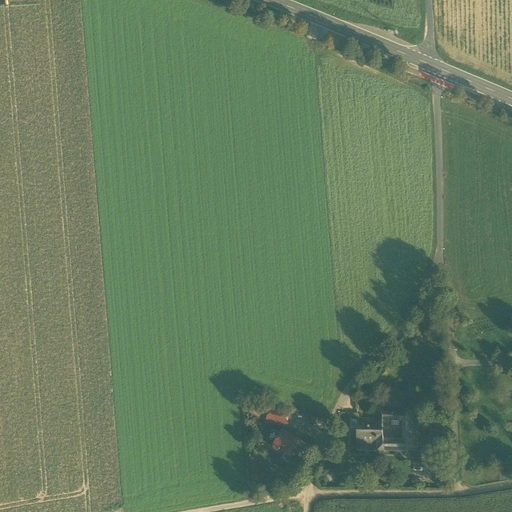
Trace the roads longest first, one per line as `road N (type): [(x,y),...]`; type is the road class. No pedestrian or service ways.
road 1 (unclassified): [(304,493),(343,394),(412,319),(439,246),(431,67)]
road 2 (track): [(198,511),(304,493),(457,494),(511,484)]
road 3 (track): [(439,246),(457,494)]
road 4 (tertiary): [(431,67),(269,0)]
